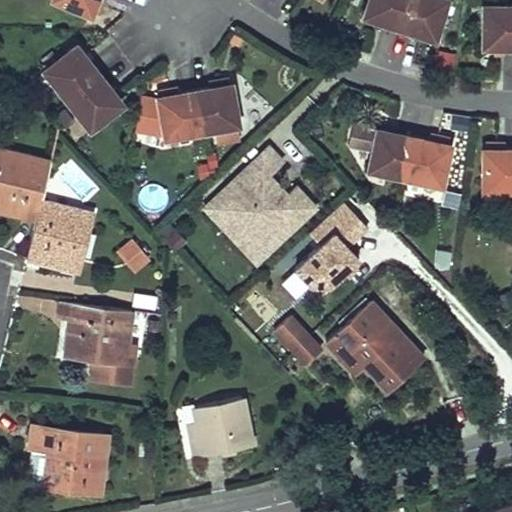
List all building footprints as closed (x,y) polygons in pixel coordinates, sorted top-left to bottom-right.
[(95,0),(58,0),(90,13),(95,0)] [(368,0),(364,15),(382,21),(382,22),(398,28),(407,0),(368,0)] [(415,31),(434,37),(445,0),(407,0),(398,28),(415,33),(415,31)] [(503,5),(484,5),(483,45),(503,45),(503,47),(511,47),(511,3),(504,3),(503,5)] [(57,85),(55,86),(66,100),(100,73),(89,59),(88,60),(76,45),(44,70),(57,85)] [(76,113),(78,112),(90,127),(121,103),(109,87),(111,86),(100,73),(66,100),(76,113)] [(218,127),(237,123),(230,84),(211,87),(211,85),(194,89),(201,132),(218,129),(218,127)] [(177,93),(158,97),(165,136),(184,133),(184,135),(201,132),(194,89),(177,91),(177,93)] [(396,134),(377,129),(369,168),(388,172),(387,174),(404,178),(413,135),(397,132),(396,134)] [(421,180),(440,184),(449,145),(430,141),(430,139),(413,135),(404,178),(421,182),(421,180)] [(240,186),(230,196),(229,218),(264,254),(314,206),(294,185),(278,200),(272,194),(276,190),(264,178),(282,161),(268,146),(233,179),(240,186)] [(503,149),(484,149),(484,189),(503,189),(503,191),(511,191),(511,147),(503,147),(503,149)] [(35,219),(40,199),(49,160),(0,148),(0,207),(6,209),(20,212),(20,215),(35,219)] [(205,206),(256,261),(264,254),(229,218),(230,196),(240,186),(233,179),(205,206)] [(77,268),(91,212),(40,199),(35,219),(25,257),(41,261),(41,259),(77,268)] [(273,264),(300,294),(310,284),(322,297),(362,260),(349,245),(368,227),(344,200),(273,264)] [(132,239),(118,251),(134,270),(148,258),(132,239)] [(133,292),(132,304),(154,307),(155,295),(133,292)] [(126,342),(131,308),(58,299),(56,315),(71,316),(66,353),(94,357),(91,376),(129,381),(134,344),(126,342)] [(369,299),(326,340),(341,357),(350,349),(364,364),(388,390),(403,375),(423,357),(369,299)] [(289,315),(274,328),(293,349),(308,335),(289,315)] [(320,348),(308,335),(293,349),(305,362),(320,348)] [(364,364),(350,349),(341,357),(355,372),(364,364)] [(251,443),(242,395),(194,405),(197,419),(203,453),(225,449),(251,443)] [(194,455),(203,453),(197,419),(187,421),(194,455)] [(99,491),(108,434),(59,427),(32,423),(29,445),(48,448),(43,483),(99,491)] [(511,511),(511,501),(476,511),(511,511)]
